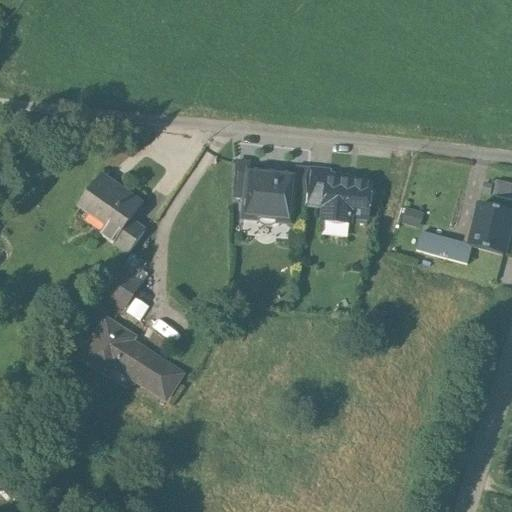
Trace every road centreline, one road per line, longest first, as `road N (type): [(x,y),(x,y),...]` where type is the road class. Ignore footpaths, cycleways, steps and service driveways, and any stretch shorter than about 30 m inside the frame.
road 1 (residential): [(0,103),(511,155)]
road 2 (tertiary): [(467,511),(511,365)]
